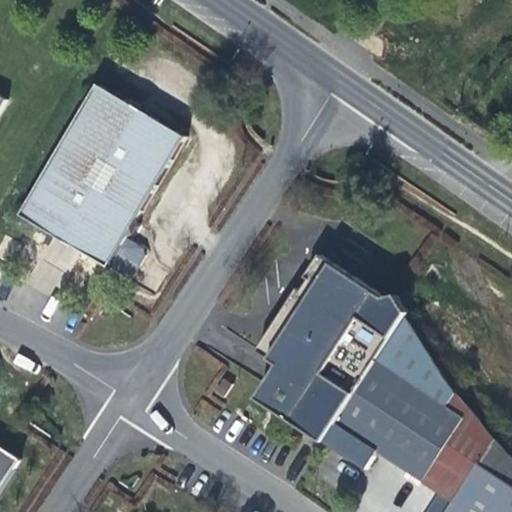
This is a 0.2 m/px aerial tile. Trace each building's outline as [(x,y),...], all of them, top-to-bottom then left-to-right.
[(111,268),(131,281),(146,255),(145,249),(128,239),(129,238),(135,236),(140,227),(139,220),(189,138),(101,84),(22,215),(111,268)] [(0,115),(9,100),(0,94),(0,115)] [(411,313),(400,297),(400,295),(389,298),(323,255),(308,278),(312,280),(304,291),(301,289),(260,352),(282,366),(259,400),(325,443),(326,442),(408,317),(411,313)] [(154,296),(167,274),(153,266),(148,268),(138,285),(154,296)] [(425,482),(468,419),(449,406),(458,394),(449,382),(408,317),(326,442),(362,467),(367,458),(374,463),(380,452),(425,482)] [(217,392),(226,397),(234,385),(225,379),(217,392)] [(498,441),(483,464),(511,483),(511,457),(511,456),(498,441)] [(0,492),(22,460),(0,445),(0,492)] [(362,467),(368,471),(374,463),(367,458),(362,467)] [(429,511),(511,511),(511,483),(483,464),(458,502),(443,493),(429,511)]
